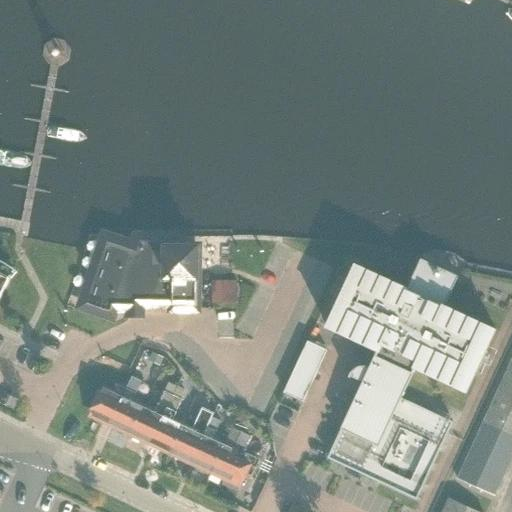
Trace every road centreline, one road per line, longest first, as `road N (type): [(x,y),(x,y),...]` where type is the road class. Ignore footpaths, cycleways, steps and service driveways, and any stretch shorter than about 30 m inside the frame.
road 1 (residential): [(50,399),(87,354),(129,329),(200,332),(248,381),(306,258)]
road 2 (unclassified): [(170,511),(28,444)]
